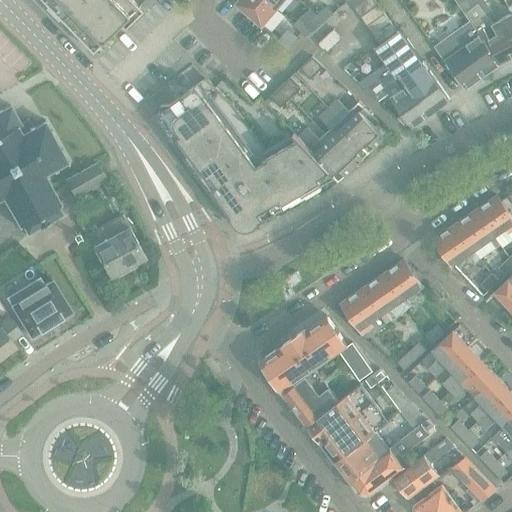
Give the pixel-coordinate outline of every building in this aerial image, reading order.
[(125,31),(143,13),(129,0),(41,0),(94,53),(121,27),(125,31)] [(239,0),(235,4),(262,27),(276,10),(264,0),(239,0)] [(264,0),(276,10),(284,0),(264,0)] [(365,0),(349,0),(353,5),(355,7),(356,9),(365,0)] [(365,0),(356,9),(361,16),(361,17),(375,7),(378,5),(374,0),(365,0)] [(453,0),(468,22),(499,65),(511,58),(511,14),(511,13),(491,24),(484,13),(490,9),(482,0),(453,0)] [(335,13),(328,5),(317,14),(324,22),(335,13)] [(375,7),(361,17),(367,25),(384,13),(378,5),(375,7)] [(301,18),(313,32),(324,22),(317,14),(316,15),(311,9),(301,18)] [(384,13),(367,25),(374,34),(388,24),(391,22),(384,13)] [(301,18),(294,23),(306,37),(313,32),(301,18)] [(388,24),(374,34),(379,42),(393,32),(396,30),(391,22),(388,24)] [(499,65),(468,22),(433,47),(444,61),(446,60),(466,88),(499,65)] [(334,29),(318,44),(326,53),(342,38),(334,29)] [(370,75),(358,84),(372,96),(397,79),(424,118),(449,100),(429,71),(428,71),(398,29),(396,30),(393,32),(379,42),(377,44),(374,46),(369,50),(375,59),(374,60),(383,72),(374,79),(370,75)] [(310,81),(323,68),(313,57),(299,70),(310,81)] [(301,89),(290,78),(281,87),(292,98),(301,89)] [(397,79),(372,96),(378,101),(387,94),(411,128),(424,118),(397,79)] [(265,158),(267,161),(256,167),(197,86),(156,116),(167,132),(166,135),(167,139),(170,142),(174,141),(186,157),(184,161),(186,165),(204,189),(207,192),(211,192),(230,217),(232,223),(235,227),(239,230),(245,231),(250,231),(255,228),(259,223),(335,179),(336,178),(298,138),(293,134),(292,135),(297,140),(265,158)] [(269,98),(280,109),(292,98),(281,87),(269,98)] [(347,91),(336,100),(327,109),(369,152),(384,138),(374,127),(378,123),(358,102),(347,91)] [(0,200),(3,199),(19,228),(22,226),(28,236),(63,216),(57,207),(60,205),(44,176),(66,164),(43,122),(32,129),(28,121),(20,125),(10,107),(0,112),(0,200)] [(318,118),(330,130),(325,134),(354,167),(369,152),(327,109),(318,118)] [(307,129),(298,138),(336,178),(339,181),(354,167),(325,134),(319,141),(307,129)] [(105,181),(95,164),(64,181),(74,198),(105,181)] [(511,230),(511,219),(496,196),(475,210),(499,246),(511,238),(508,233),(511,230)] [(475,210),(454,225),(479,260),(499,246),(475,210)] [(106,240),(92,247),(108,278),(144,258),(128,228),(121,216),(100,228),(106,240)] [(432,240),(452,268),(455,267),(460,274),(479,260),(454,225),(432,240)] [(498,268),(505,275),(511,268),(511,260),(509,258),(498,268)] [(410,307),(405,299),(422,288),(403,260),(382,275),(401,302),(400,303),(405,310),(410,307)] [(300,281),(294,273),(283,280),(289,289),(300,281)] [(380,317),(385,324),(390,321),(385,313),(400,303),(401,302),(382,275),(361,289),(380,317)] [(497,282),(491,275),(480,285),(487,292),(497,282)] [(511,275),(494,293),(508,308),(511,304),(511,275)] [(40,276),(6,297),(11,306),(31,338),(71,313),(51,281),(45,285),(40,276)] [(340,304),(362,335),(371,329),(368,325),(380,317),(361,289),(340,304)] [(325,316),(261,360),(284,393),(313,370),(348,345),(330,320),(326,315),(325,315),(325,316)] [(0,327),(12,342),(21,335),(8,317),(0,322),(0,327)] [(433,342),(445,332),(437,323),(426,334),(433,342)] [(0,358),(15,347),(12,342),(0,327),(0,358)] [(452,332),(431,352),(438,360),(427,370),(434,377),(445,368),(467,347),(452,332)] [(414,354),(425,343),(418,336),(408,347),(414,354)] [(353,344),(341,354),(345,358),(357,349),(353,344)] [(397,357),(404,364),(414,354),(408,347),(397,357)] [(451,375),(441,384),(449,393),(481,363),(467,347),(445,368),(451,375)] [(357,349),(345,358),(346,359),(348,363),(360,354),(357,349)] [(346,361),(339,352),(332,357),(340,366),(346,361)] [(360,354),(348,363),(352,368),(364,358),(360,354)] [(364,358),(352,368),(356,372),(368,363),(364,358)] [(284,393),(296,409),(335,378),(323,363),(313,370),(284,393)] [(368,363),(356,372),(359,377),(371,368),(368,363)] [(456,400),(467,390),(474,398),(496,378),(481,363),(449,393),(456,400)] [(371,368),(359,377),(363,382),(375,373),(371,368)] [(347,384),(354,379),(346,370),(340,375),(347,384)] [(379,370),(364,382),(370,389),(385,377),(379,370)] [(407,383),(412,389),(417,394),(425,387),(414,376),(407,383)] [(335,378),(296,409),(308,425),(348,394),(335,378)] [(480,405),(469,415),(477,423),(510,393),(496,378),(474,398),(480,405)] [(308,425),(306,426),(319,443),(319,444),(359,413),(375,401),(361,384),(348,394),(308,425)] [(394,386),(385,393),(399,413),(411,404),(394,386)] [(421,398),(426,403),(432,409),(439,402),(428,391),(421,398)] [(477,423),(491,438),(492,438),(511,419),(511,395),(510,393),(477,423)] [(359,413),(319,444),(319,447),(324,452),(328,454),(334,463),(374,432),(390,421),(375,401),(359,413)] [(442,420),(449,413),(439,402),(432,409),(442,420)] [(411,404),(399,413),(412,431),(412,432),(427,421),(427,420),(411,404)] [(498,445),(506,454),(511,448),(511,419),(492,438),(498,445)] [(382,459),(350,484),(358,494),(369,496),(381,487),(385,486),(388,484),(389,481),(390,480),(393,478),(408,466),(401,457),(429,436),(426,432),(433,426),(427,421),(412,432),(412,431),(387,450),(388,451),(381,457),(382,459)] [(449,427),(455,433),(460,439),(468,433),(457,421),(449,427)] [(374,432),(334,463),(338,468),(338,472),(344,479),(348,481),(350,484),(382,459),(381,457),(388,451),(387,450),(374,432)] [(470,450),(477,443),(468,433),(460,439),(470,450)] [(445,439),(422,456),(429,465),(453,447),(445,439)] [(485,452),(478,459),(489,470),(496,463),(485,452)] [(408,466),(393,478),(400,488),(399,492),(402,496),(407,497),(409,499),(412,497),(433,481),(438,477),(429,465),(422,456),(408,466)] [(481,501),(495,490),(464,458),(449,469),(481,501)] [(499,480),(506,473),(496,463),(489,470),(499,480)] [(433,481),(412,497),(417,503),(438,487),(433,481)] [(414,506),(413,511),(458,511),(440,486),(438,487),(417,503),(414,506)]
